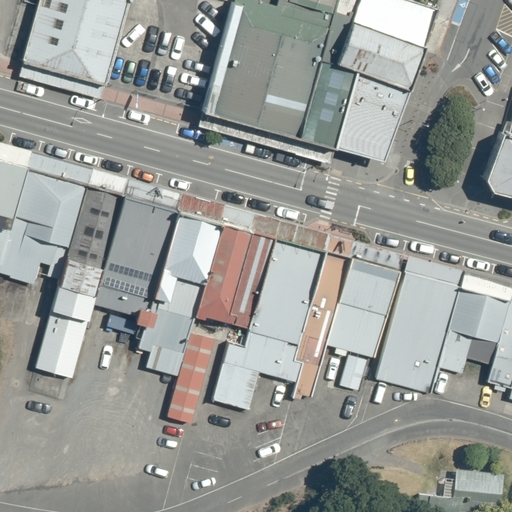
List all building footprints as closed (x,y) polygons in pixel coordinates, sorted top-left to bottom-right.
[(88,75),(108,0),(20,0),(6,53),(88,75)] [(212,0),(186,97),(281,123),(300,55),(314,0),(212,0)] [(412,0),(334,0),(318,60),(391,79),(412,0)] [(372,147),(391,79),(318,60),(300,55),(281,123),(372,147)] [(494,189),(511,193),(511,133),(509,132),(506,132),(488,180),(494,189)] [(0,186),(12,142),(0,138),(0,186)] [(63,155),(12,142),(0,186),(0,260),(34,269),(40,244),(63,155)] [(105,165),(63,155),(40,244),(80,254),(82,254),(105,165)] [(155,178),(105,165),(82,254),(74,283),(125,296),(155,178)] [(198,189),(155,178),(125,296),(113,341),(156,352),(169,303),(198,189)] [(254,204),(198,189),(169,303),(198,311),(225,317),(254,204)] [(310,218),(254,204),(225,317),(223,324),(205,320),(191,372),(230,382),(238,349),(274,358),(310,218)] [(335,224),(310,218),(274,358),(269,376),(294,382),(309,323),(335,224)] [(382,237),(335,224),(309,323),(357,335),(382,237)] [(439,251),(382,237),(357,335),(351,357),(408,371),(417,333),(439,251)] [(80,254),(40,244),(34,269),(13,348),(53,358),(80,254)] [(487,263),(439,251),(417,333),(466,346),(487,263)] [(511,279),(511,269),(487,263),(466,346),(462,361),(489,368),(511,279)] [(511,279),(489,368),(487,378),(511,384),(511,279)] [(198,311),(169,303),(156,352),(146,393),(175,401),(198,311)] [(504,471),(450,467),(449,482),(421,480),(419,511),(437,511),(478,511),(479,508),(502,509),(504,471)]
